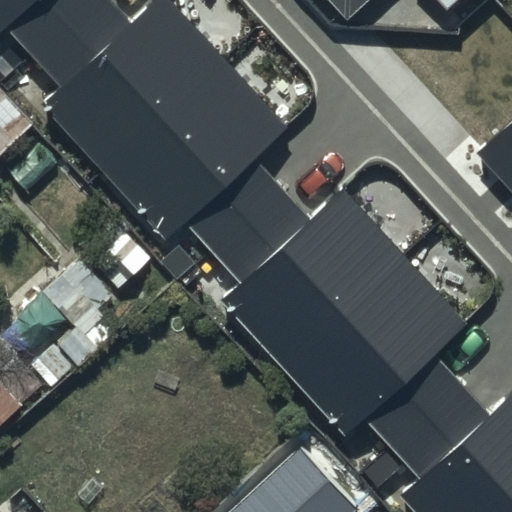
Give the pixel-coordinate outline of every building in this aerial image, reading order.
[(0,0),(0,28),(9,20),(57,72),(49,95),(170,222),(185,208),(244,270),(222,291),(347,423),(364,407),(412,457),(400,492),(417,511),(509,511),(511,511),(511,382),(481,410),(424,347),(455,319),(342,196),(311,224),(239,146),(272,116),(165,0),(162,0),(135,25),(112,0),(0,0)] [(338,0),(347,9),(356,0),(338,0)] [(0,139),(31,110),(0,78),(0,139)] [(511,109),(473,145),(511,186),(511,109)] [(51,378),(114,319),(96,300),(111,287),(78,252),(44,284),(75,317),(32,358),(51,378)] [(10,338),(0,346),(0,412),(42,375),(10,338)] [(355,511),(356,511),(298,450),(230,511),(355,511)]
